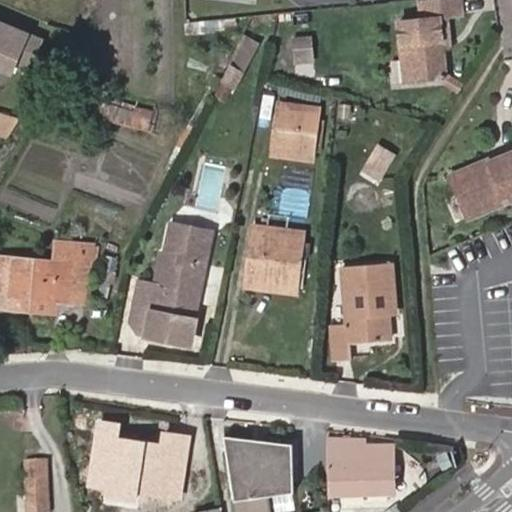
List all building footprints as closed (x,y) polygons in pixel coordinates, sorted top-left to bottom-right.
[(451,74),(449,50),(443,51),(441,36),(448,35),(446,19),(463,18),(460,0),(416,0),(418,21),(397,24),(405,87),(446,82),(451,74)] [(39,45),(0,33),(0,75),(13,79),(17,66),(31,71),(39,45)] [(295,60),(312,59),(309,37),(293,39),(295,60)] [(464,82),(451,74),(446,82),(459,90),(464,82)] [(280,105),(273,154),(310,158),(316,109),(280,105)] [(454,173),(471,217),(511,200),(511,156),(498,163),(489,161),(454,173)] [(213,235),(170,225),(157,282),(145,333),(186,343),(213,235)] [(250,229),(244,276),(293,283),(300,235),(250,229)] [(16,301),(72,304),(75,264),(89,265),(90,255),(83,254),(83,248),(60,247),(58,260),(0,257),(0,309),(16,311),(16,301)] [(87,306),(89,265),(75,264),(72,304),(87,306)] [(352,322),(334,324),(336,357),(355,356),(354,342),(390,338),(387,303),(393,303),(390,266),(346,268),(352,322)] [(135,330),(145,333),(157,282),(138,277),(129,316),(135,330)] [(162,433),(112,441),(123,511),(147,511),(175,507),(162,433)] [(294,495),(291,444),(225,440),(234,511),(271,511),(270,498),(294,495)] [(326,440),(327,494),(394,493),(393,448),(363,448),(363,441),(326,440)] [(46,511),(46,462),(26,463),(26,511),(46,511)]
